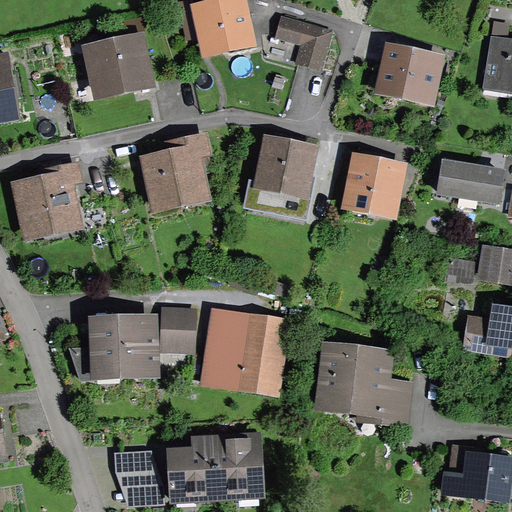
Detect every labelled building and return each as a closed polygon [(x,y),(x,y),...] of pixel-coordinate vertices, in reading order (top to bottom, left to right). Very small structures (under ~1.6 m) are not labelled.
[(228,46),(227,41),(247,36),(240,4),(198,13),(206,51),(228,46)] [(304,45),(299,63),(319,69),(329,34),(283,21),(278,37),(304,45)] [(511,84),(511,41),(492,38),(485,81),(511,84)] [(88,53),(98,94),(142,85),(137,66),(143,65),(139,43),(88,53)] [(393,74),(389,93),(429,102),(438,62),(392,53),(387,73),(393,74)] [(0,108),(16,106),(6,57),(0,57),(0,108)] [(178,196),(179,202),(203,196),(197,167),(209,164),(204,140),(176,146),(178,157),(147,164),(155,200),(178,196)] [(269,185),(264,210),(304,218),(312,181),(305,179),(310,155),(268,146),(261,184),(269,185)] [(371,202),(370,208),(391,212),(399,172),(357,164),(350,198),(371,202)] [(444,165),(439,194),(497,204),(502,174),(444,165)] [(53,228),(51,222),(74,218),(67,184),(78,182),(76,169),(49,174),(51,184),(19,191),(28,234),(53,228)] [(511,256),(488,253),(484,277),(511,281),(511,256)] [(451,262),(448,279),(470,283),(473,266),(451,262)] [(511,356),(511,348),(511,312),(496,310),(493,324),(471,321),(466,349),(511,356)] [(165,350),(190,351),(192,314),(166,312),(165,350)] [(219,315),(208,384),(275,394),(286,325),(219,315)] [(97,380),(97,371),(155,369),(153,324),(94,326),(95,350),(71,351),(81,381),(97,380)] [(405,427),(409,394),(385,391),(389,356),(327,348),(319,408),(341,411),(342,398),(382,403),(380,424),(405,427)] [(172,453),(174,495),(259,490),(257,448),(172,453)] [(468,480),(466,496),(505,501),(510,461),(482,458),(483,453),(456,450),(452,478),(468,480)] [(135,505),(161,504),(160,487),(148,454),(122,456),(123,473),(135,505)]
